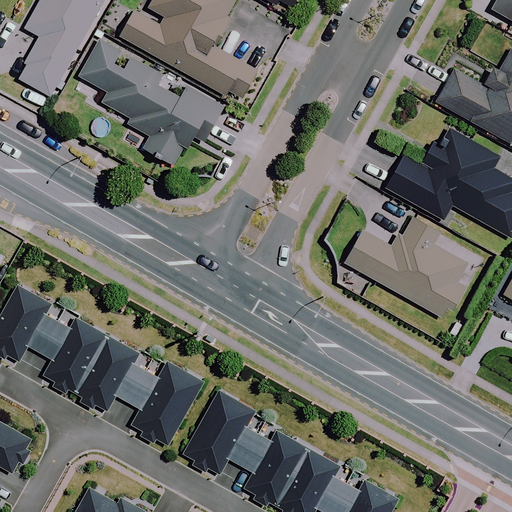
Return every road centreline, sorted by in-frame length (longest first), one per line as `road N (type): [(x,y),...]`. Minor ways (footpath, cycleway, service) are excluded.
road 1 (tertiary): [(416,0),(254,296)]
road 2 (tertiary): [(204,268),(358,0)]
road 3 (secondary): [(254,296),(508,450)]
road 4 (secondary): [(0,155),(204,268)]
road 5 (residential): [(76,422),(237,511)]
